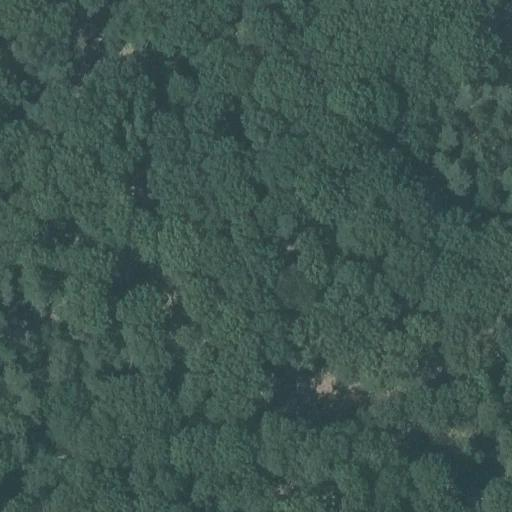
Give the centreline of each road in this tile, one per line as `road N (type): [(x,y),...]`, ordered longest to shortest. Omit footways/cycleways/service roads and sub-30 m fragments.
road 1 (track): [(0,453),(52,366),(143,286),(209,199),(249,167),(292,149)]
road 2 (track): [(97,511),(133,500),(511,492)]
road 3 (track): [(292,149),(337,207),(396,262),(433,285),(511,302)]
road 4 (track): [(511,0),(292,149)]
road 5 (track): [(171,0),(292,149)]
